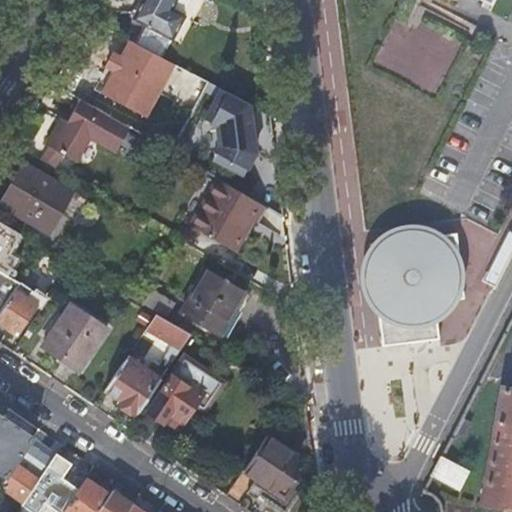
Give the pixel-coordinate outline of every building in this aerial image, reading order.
[(174,40),(186,18),(172,11),(177,0),(145,0),(136,19),(174,40)] [(177,64),(133,40),(124,57),(117,71),(110,83),(104,93),(149,117),(162,92),(177,64)] [(108,66),(117,71),(124,57),(116,52),(108,66)] [(224,88),(210,81),(206,90),(219,97),(224,88)] [(252,103),(224,88),(219,97),(208,119),(220,126),(222,146),(215,158),(246,174),(258,152),(254,121),(244,117),(252,103)] [(50,146),(64,153),(77,161),(92,135),(117,151),(131,127),(82,98),(69,120),(66,126),(60,122),(47,144),(50,146)] [(66,126),(69,120),(63,117),(60,122),(66,126)] [(160,144),(172,151),(178,139),(167,133),(160,144)] [(42,159),(56,167),(64,153),(50,146),(42,159)] [(63,211),(74,192),(26,164),(2,204),(26,218),(50,232),(63,211)] [(254,221),(263,205),(221,180),(194,228),(234,252),(246,231),(243,229),(246,224),(249,219),(254,221)] [(81,196),(74,192),(63,211),(70,215),(81,196)] [(379,233),(371,242),(368,246),(367,249),(364,254),(362,263),(363,280),(368,295),(373,301),(374,311),(376,335),(385,334),(409,331),(434,328),(433,318),(440,315),(453,304),(461,290),(465,273),(463,256),(455,240),(443,228),(427,221),(410,219),(393,223),(379,233)] [(0,269),(9,274),(19,258),(11,253),(22,235),(0,222),(0,269)] [(206,268),(181,311),(201,323),(221,334),(246,292),(206,268)] [(0,315),(17,290),(23,282),(9,274),(0,269),(0,315)] [(23,282),(17,290),(0,315),(0,322),(10,329),(15,332),(17,328),(22,331),(40,306),(44,308),(51,297),(38,288),(36,291),(23,282)] [(146,302),(169,316),(177,302),(154,289),(146,302)] [(45,346),(80,371),(109,329),(73,305),(59,325),(45,346)] [(193,334),(157,313),(147,328),(162,337),(160,342),(164,345),(167,340),(183,350),(193,334)] [(133,350),(107,390),(122,400),(119,403),(128,409),(138,416),(163,379),(157,375),(144,366),(148,361),(133,350)] [(150,412),(166,423),(167,421),(171,415),(185,424),(185,423),(198,405),(202,408),(207,411),(225,382),(186,357),(174,376),(150,412)] [(168,357),(157,375),(163,379),(175,361),(168,357)] [(511,390),(503,389),(481,503),(511,508),(511,390)] [(0,488),(2,486),(35,437),(0,413),(0,473),(2,474),(0,477),(0,488)] [(171,415),(167,421),(182,431),(187,425),(185,423),(185,424),(171,415)] [(25,502),(37,485),(58,453),(46,445),(35,437),(2,486),(25,502)] [(268,437),(245,471),(257,479),(251,487),(265,497),(286,511),(298,493),(292,488),(296,481),(284,472),(295,454),(268,437)] [(65,511),(88,480),(91,475),(82,469),(58,453),(37,485),(51,494),(54,490),(62,495),(55,506),(63,511),(65,511)] [(439,459),(429,479),(459,495),(470,475),(439,459)] [(65,511),(99,511),(111,495),(107,493),(88,480),(65,511)] [(130,511),(135,505),(118,494),(114,491),(111,495),(99,511),(130,511)]
